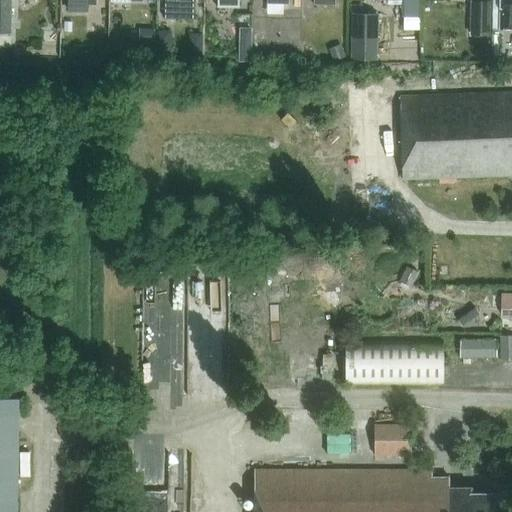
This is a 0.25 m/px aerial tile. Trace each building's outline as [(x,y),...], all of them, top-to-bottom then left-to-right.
[(0,0),(0,33),(12,34),(12,0),(0,0)] [(69,0),(69,11),(87,11),(87,6),(96,6),(96,0),(69,0)] [(165,0),(165,19),(193,19),(193,0),(165,0)] [(217,0),(218,8),(239,8),(239,0),(217,0)] [(350,0),(351,13),(353,13),(358,13),(358,0),(350,0)] [(511,0),(498,0),(498,12),(499,12),(499,29),(511,29),(511,0)] [(471,1),(471,35),(491,35),(491,1),(471,1)] [(353,13),(352,62),(378,62),(378,13),(358,13),(353,13)] [(140,29),(139,41),(154,42),(155,29),(140,29)] [(241,29),(240,64),(253,64),(254,30),(241,29)] [(163,33),(163,57),(176,57),(176,33),(163,33)] [(189,34),(189,57),(203,57),(203,34),(189,34)] [(341,47),(329,52),(332,60),(345,55),(341,47)] [(511,92),(400,97),(402,180),(511,176),(511,92)] [(230,339),(230,268),(192,267),(192,283),(213,283),(213,314),(210,314),(210,327),(215,327),(215,339),(230,339)] [(407,267),(399,281),(411,287),(418,273),(407,267)] [(511,315),(511,295),(502,295),(502,315),(511,315)] [(458,320),(462,326),(480,314),(475,308),(458,320)] [(511,336),(501,336),(501,360),(511,360),(511,336)] [(460,340),(460,358),(496,357),(496,340),(460,340)] [(345,385),(443,387),(443,342),(345,341),(345,385)] [(0,511),(16,511),(18,399),(0,398),(0,511)] [(377,426),(377,458),(412,458),(412,426),(377,426)] [(498,511),(498,494),(471,494),(471,489),(449,489),(449,478),(432,478),(432,470),(254,470),(253,511),(498,511)]
